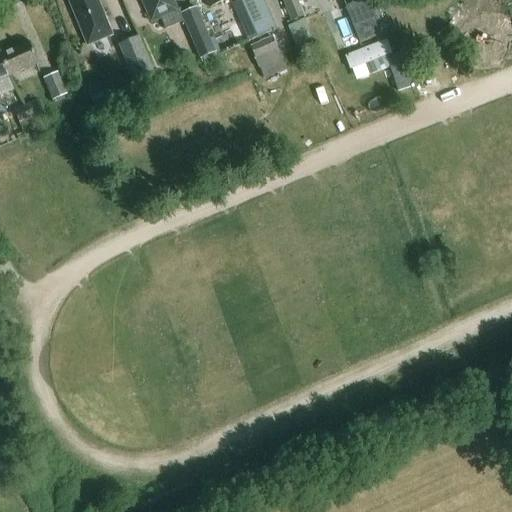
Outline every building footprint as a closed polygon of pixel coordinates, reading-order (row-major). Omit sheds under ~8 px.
[(72,10),(86,42),(114,30),(100,0),(76,0),(80,7),(72,10)] [(142,0),(152,22),(161,18),(166,29),(184,21),(200,59),(214,54),(194,7),(181,13),(180,9),(181,9),(176,0),(142,0)] [(239,0),(248,18),(267,9),(262,0),(239,0)] [(283,0),(293,21),(306,15),(299,0),(283,0)] [(368,0),(363,0),(346,7),(359,42),(382,33),(368,0)] [(386,36),(334,57),(349,89),(400,67),(386,36)] [(2,50),(11,71),(37,58),(27,37),(2,50)] [(135,83),(117,91),(119,97),(142,88),(139,81),(149,77),(152,84),(157,82),(138,37),(119,46),(135,83)] [(273,37),(251,47),(257,60),(279,51),(273,37)] [(0,76),(11,71),(2,50),(0,50),(0,76)] [(43,79),(53,100),(67,94),(58,73),(43,79)] [(103,94),(92,99),(96,107),(107,102),(103,94)] [(27,105),(33,120),(43,115),(36,101),(27,105)] [(33,120),(27,105),(14,111),(25,135),(37,130),(32,120),(33,120)]
